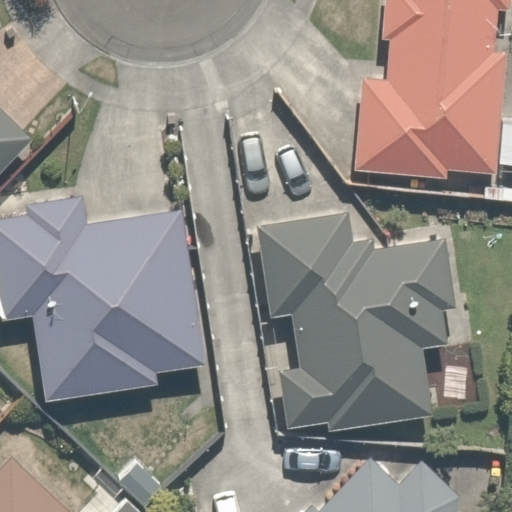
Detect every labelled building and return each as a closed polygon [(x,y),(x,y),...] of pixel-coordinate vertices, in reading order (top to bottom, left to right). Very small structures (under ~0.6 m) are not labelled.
[(511,4),(511,0),(373,0),(354,163),(494,180),(509,53),(490,51),(496,3),(511,4)] [(0,166),(27,138),(0,112),(0,166)] [(207,370),(178,205),(83,221),(79,193),(0,206),(0,293),(3,309),(30,305),(46,397),(207,370)] [(351,207),(258,224),(272,306),(290,302),(299,352),(277,356),(290,431),(433,406),(423,349),(453,344),(446,306),(460,307),(446,230),(358,246),(351,207)] [(487,363),(442,362),(441,415),(485,416),(487,363)] [(79,511),(13,447),(0,460),(0,511),(79,511)] [(308,511),(458,511),(458,494),(423,458),(391,490),(362,460),(308,511)] [(146,511),(116,486),(94,511),(146,511)]
